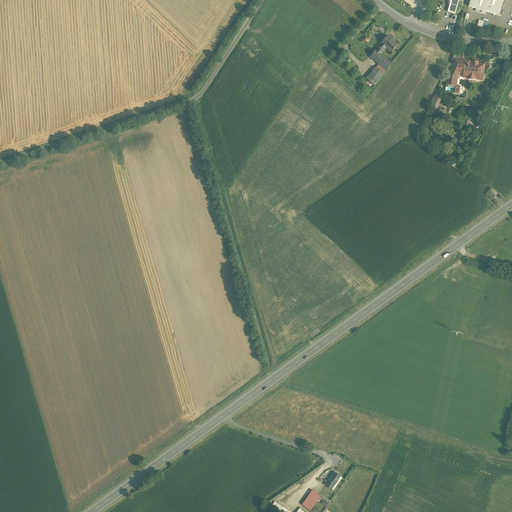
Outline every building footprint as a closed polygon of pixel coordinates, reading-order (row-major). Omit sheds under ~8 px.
[(450,0),(447,12),(455,14),(459,0),(450,0)] [(505,0),(470,0),(468,7),(476,9),(487,12),(501,16),(505,0)] [(398,44),(388,36),(381,45),(376,51),(380,55),(385,48),(391,53),(398,44)] [(392,64),(380,55),(376,51),(370,57),(386,71),(392,64)] [(472,62),(465,61),(462,61),(455,60),(446,79),(447,80),(448,82),(446,85),(455,86),(456,79),(459,73),(464,73),(463,76),(467,76),(466,78),(468,80),(473,81),(476,80),(476,79),(482,80),(483,75),(482,75),(482,71),(484,70),(484,68),(483,66),(483,65),(478,64),(479,61),(472,60),(472,62)] [(376,68),(366,79),(374,86),(384,74),(376,68)] [(442,98),(435,95),(431,105),(437,108),(442,98)] [(334,472),(325,485),(333,490),(342,478),(334,472)] [(313,478),(308,485),(313,489),(318,481),(313,478)] [(312,490),(302,505),(310,511),(321,496),(312,490)] [(325,507),(321,511),(318,511),(317,511),(324,511),(329,504),(322,500),(320,504),(325,507)] [(278,511),(290,511),(273,502),(270,507),(278,511)]
